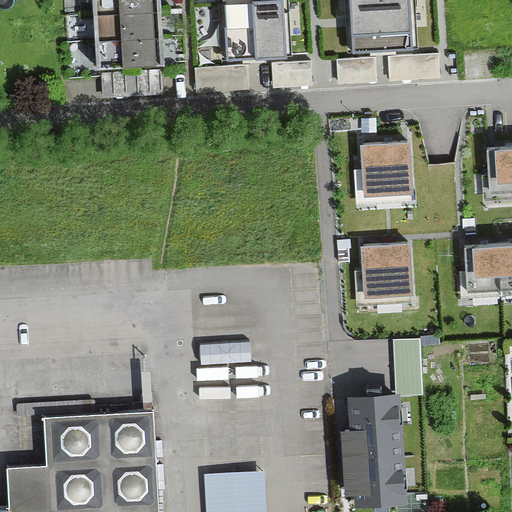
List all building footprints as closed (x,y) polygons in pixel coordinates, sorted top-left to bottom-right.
[(176,67),(172,0),(102,0),(106,70),(176,67)] [(289,0),(225,0),(230,67),(293,64),(289,0)] [(389,0),(333,0),(336,69),(393,67),(389,0)] [(413,139),(361,142),(364,194),(416,191),(413,139)] [(511,143),(492,145),(494,189),(511,188),(511,143)] [(410,237),(358,240),(362,291),(414,287),(410,237)] [(511,239),(470,241),(472,288),(511,285),(511,239)] [(366,391),(347,392),(349,425),(340,426),(344,491),(354,491),(355,503),(373,502),(374,510),(389,509),(389,501),(407,500),(400,389),(382,390),(381,382),(366,383),(366,391)] [(0,511),(161,511),(157,404),(50,409),(52,458),(15,459),(16,498),(0,499),(0,511)]
